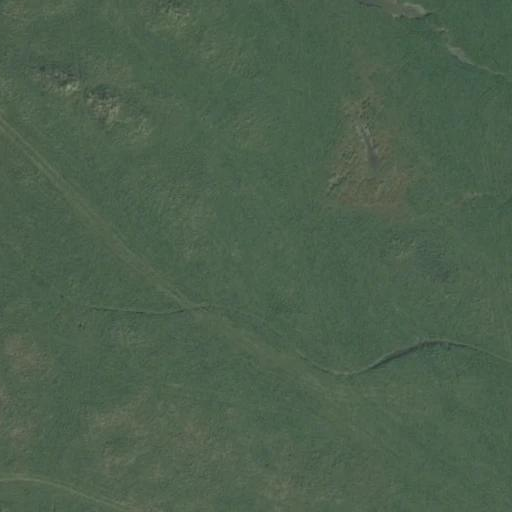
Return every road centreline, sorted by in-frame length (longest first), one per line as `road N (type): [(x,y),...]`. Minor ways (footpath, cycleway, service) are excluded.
road 1 (track): [(511,330),(475,134),(427,59),(324,0)]
road 2 (track): [(511,503),(504,494),(511,368)]
